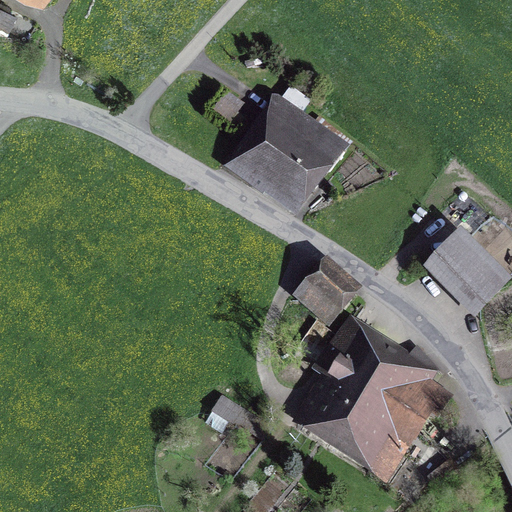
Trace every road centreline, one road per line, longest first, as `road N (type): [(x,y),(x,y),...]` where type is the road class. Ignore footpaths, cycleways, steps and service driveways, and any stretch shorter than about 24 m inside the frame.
road 1 (unclassified): [(511,451),(449,348),(368,277),(125,132),(75,111),(0,99)]
road 2 (track): [(125,132),(238,0)]
